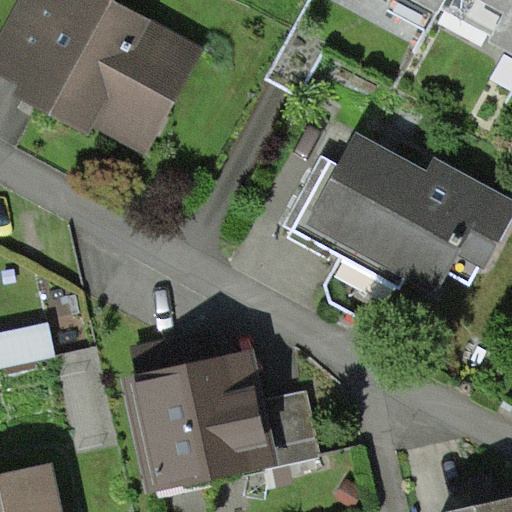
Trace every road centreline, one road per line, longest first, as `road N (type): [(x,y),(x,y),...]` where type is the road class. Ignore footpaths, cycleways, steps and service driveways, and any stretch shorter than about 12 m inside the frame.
road 1 (residential): [(0,166),(360,358)]
road 2 (residential): [(360,358),(511,441)]
road 3 (residential): [(393,511),(360,358)]
